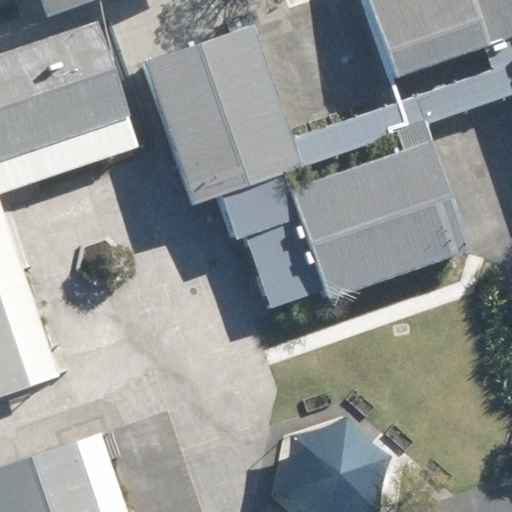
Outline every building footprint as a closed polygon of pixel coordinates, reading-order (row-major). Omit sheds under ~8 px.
[(0,287),(0,152),(101,119),(60,0),(34,0),(0,11),(0,358),(22,351),(0,287)] [(358,109),(361,120),(251,158),(247,147),(264,141),(214,0),(198,0),(105,33),(156,179),(179,171),(194,214),(210,208),(234,277),(283,260),(288,273),(433,224),(390,97),(358,109)] [(511,0),(339,0),(357,51),(475,9),(511,114),(511,0)] [(77,511),(42,410),(0,424),(0,511),(77,511)] [(361,448),(318,410),(265,428),(253,484),(285,511),(321,511),(349,502),(361,448)]
